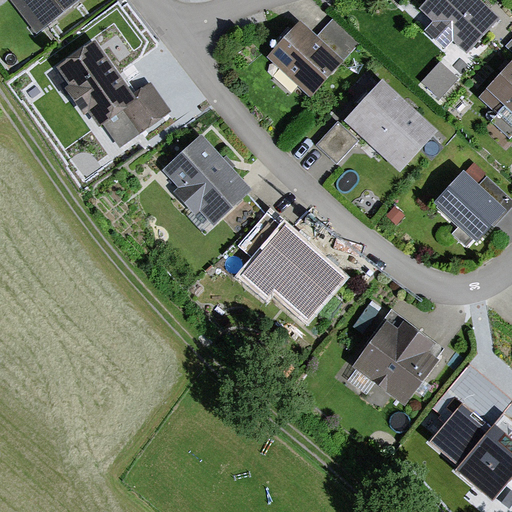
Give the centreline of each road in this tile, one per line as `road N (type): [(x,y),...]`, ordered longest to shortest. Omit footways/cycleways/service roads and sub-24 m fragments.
road 1 (track): [(383,511),(171,326),(0,104)]
road 2 (residential): [(511,269),(490,284),(456,289),(418,279),(267,147),(176,32)]
